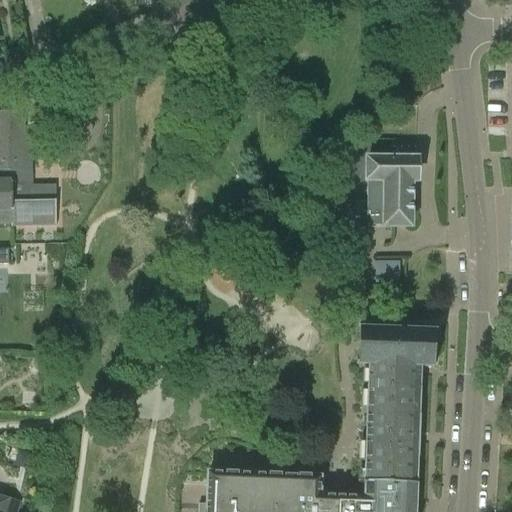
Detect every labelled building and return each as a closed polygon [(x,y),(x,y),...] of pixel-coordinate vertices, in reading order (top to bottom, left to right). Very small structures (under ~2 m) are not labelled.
[(0,225),(11,225),(11,228),(56,227),(55,186),(32,186),(32,150),(35,147),(35,139),(32,135),(24,135),(25,114),(0,113),(0,225)] [(344,228),(382,229),(411,229),(412,183),(416,183),(417,160),(365,159),(365,183),(366,183),(366,202),(345,202),(344,228)] [(0,249),(0,265),(9,265),(8,249),(0,249)] [(375,261),(374,285),(400,286),(401,261),(375,261)] [(357,366),(368,367),(364,483),(363,499),(357,499),(355,511),(414,511),(420,369),(434,369),(435,333),(359,331),(357,366)] [(302,478),(297,478),(248,476),(220,475),(208,474),(207,485),(207,505),(198,504),(197,511),(355,511),(357,499),(319,497),(320,479),(307,478),(302,478)] [(0,498),(0,511),(17,511),(20,504),(0,498)]
